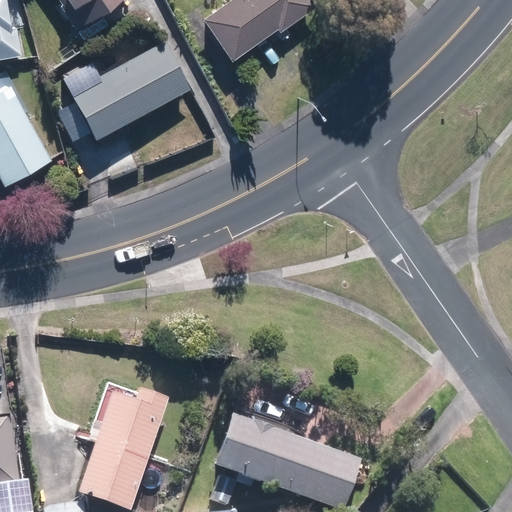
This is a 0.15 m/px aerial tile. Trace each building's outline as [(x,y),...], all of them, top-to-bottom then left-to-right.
[(0,0),(0,59),(18,58),(16,44),(24,43),(19,0),(0,0)] [(49,0),(69,33),(125,0),(49,0)] [(226,0),(197,20),(225,61),(271,29),(275,35),(312,9),(306,0),(226,0)] [(97,55),(57,79),(67,95),(55,102),(69,126),(78,120),(92,143),(186,87),(158,41),(107,71),(97,55)] [(4,78),(1,73),(0,72),(0,185),(53,155),(8,76),(4,78)] [(126,511),(162,399),(102,380),(82,442),(88,444),(72,496),(123,511),(126,511)] [(215,473),(206,499),(227,507),(236,481),(325,511),(334,511),(353,460),(224,414),(204,469),(215,473)] [(0,511),(28,511),(24,480),(11,481),(2,416),(0,416),(0,511)] [(83,511),(83,501),(41,504),(41,511),(83,511)]
